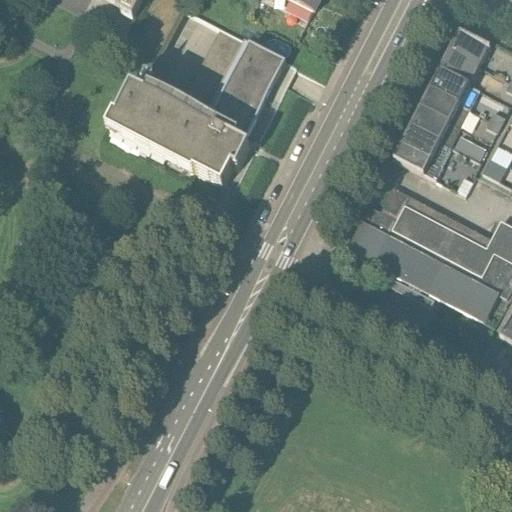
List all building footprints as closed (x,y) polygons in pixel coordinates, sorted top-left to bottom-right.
[(136,19),(145,0),(99,0),(100,0),(136,19)] [(283,0),(314,16),(322,0),(283,0)] [(450,56),(479,71),(488,53),(490,54),(490,53),(460,37),(450,56)] [(247,144),(286,67),(250,49),(211,125),(222,131),(219,136),(131,91),(114,122),(115,123),(110,133),(194,176),(193,177),(223,192),(233,172),(238,175),(250,152),(237,145),(239,140),(247,144)] [(440,75),(469,90),(479,71),(450,56),(440,75)] [(430,94),(460,109),(469,90),(440,75),(430,94)] [(421,113),(460,133),(470,114),(460,109),(430,94),(421,113)] [(411,132),(450,152),(460,133),(421,113),(411,132)] [(490,125),(502,130),(505,123),(494,117),(490,125)] [(486,132),(498,138),(502,130),(490,125),(486,132)] [(438,182),(444,171),(441,169),(450,152),(411,132),(401,151),(416,158),(410,168),(438,182)] [(483,162),(489,150),(463,137),(457,149),(483,162)] [(493,164),(486,177),(503,186),(510,173),(493,164)] [(421,295),(483,327),(485,328),(500,300),(507,304),(511,294),(511,232),(502,227),(493,244),(453,224),(448,234),(407,212),(412,202),(394,192),(381,217),(371,211),(347,255),(409,288),(404,299),(416,305),(421,295)] [(511,322),(500,343),(511,349),(511,322)]
